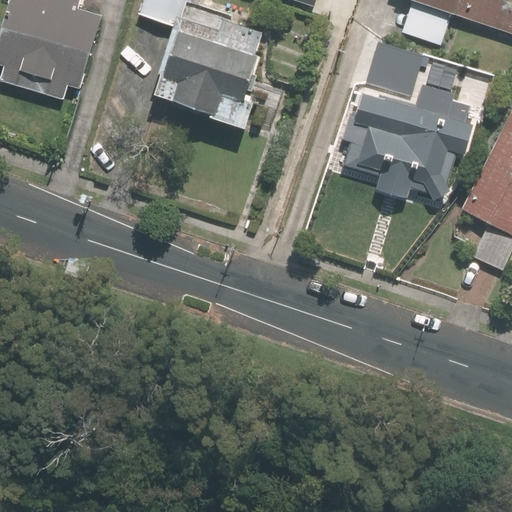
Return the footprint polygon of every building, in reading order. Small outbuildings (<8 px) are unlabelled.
[(8,0),(0,28),(0,66),(3,67),(0,79),(0,81),(63,99),(67,84),(79,88),(101,16),(76,8),(78,0),(8,0)] [(186,24),(193,0),(146,0),(141,19),(177,30),(180,21),(186,24)] [(441,45),(452,14),(412,0),(410,0),(400,31),(441,45)] [(511,0),(412,0),(452,14),(511,34),(511,0)] [(214,118),(213,123),(245,134),(254,107),(246,105),(269,39),(226,24),(222,35),(186,24),(180,21),(177,30),(160,79),(165,81),(158,99),(214,118)] [(433,59),(379,43),(365,92),(364,92),(355,121),(345,117),(339,136),(350,140),(342,166),(380,177),(376,189),(407,198),(410,188),(429,193),(432,181),(446,185),(456,152),(463,154),(472,124),(465,122),(468,109),(451,105),(454,93),(426,85),(433,59)] [(511,110),(462,208),(511,233),(511,110)] [(511,251),(511,238),(488,226),(472,256),(502,271),(511,251)]
